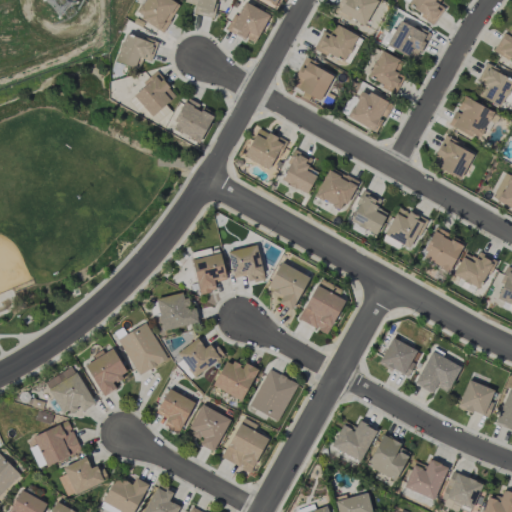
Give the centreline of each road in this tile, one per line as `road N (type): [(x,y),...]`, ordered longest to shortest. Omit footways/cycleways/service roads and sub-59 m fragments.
road 1 (residential): [(194,54),(511,233)]
road 2 (tertiary): [(511,350),(206,177)]
road 3 (residential): [(240,317),(453,439),(511,462)]
road 4 (tertiary): [(0,376),(84,322),(134,272),(206,177)]
road 5 (residential): [(260,511),(389,284)]
road 6 (residential): [(206,177),(305,0)]
road 7 (residential): [(396,167),(490,0)]
road 8 (residential): [(123,432),(260,511)]
